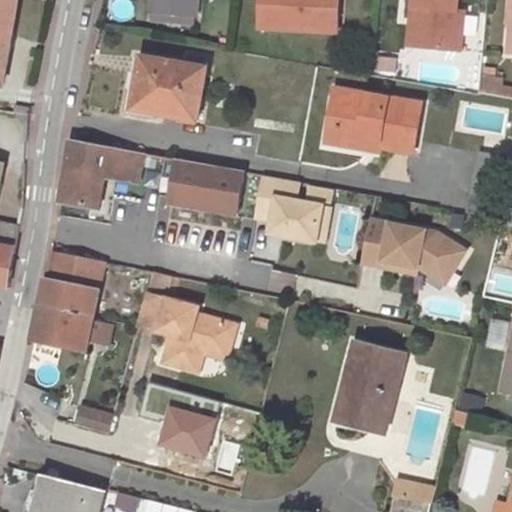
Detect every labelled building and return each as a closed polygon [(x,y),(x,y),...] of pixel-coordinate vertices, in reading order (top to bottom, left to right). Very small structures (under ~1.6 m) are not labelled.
[(0,0),(0,85),(4,86),(19,0),(0,0)] [(152,0),(151,13),(153,13),(192,17),(196,17),(197,0),(152,0)] [(262,0),(261,28),(337,32),(339,0),(262,0)] [(412,0),(410,26),(417,26),(414,45),(461,50),(466,12),(456,11),(457,0),(412,0)] [(153,13),(153,18),(192,22),(192,17),(153,13)] [(417,26),(410,26),(407,45),(414,45),(417,26)] [(133,109),(199,121),(208,67),(142,55),(133,109)] [(481,84),(480,94),(503,98),(505,89),(481,84)] [(366,94),(335,89),(333,96),(365,102),(366,94)] [(503,98),(511,99),(511,90),(505,89),(503,98)] [(382,147),(415,152),(422,104),(366,94),(365,102),(333,96),(329,119),(337,120),(334,137),(359,142),(359,137),(382,141),(382,147)] [(337,120),(329,119),(325,142),(332,144),(334,137),(337,120)] [(334,137),(332,144),(358,148),(359,142),(334,137)] [(381,152),(382,147),(382,141),(359,137),(359,142),(358,148),(381,152)] [(142,153),(74,141),(70,140),(61,202),(100,208),(103,175),(138,180),(142,153)] [(473,193),(505,199),(511,160),(511,159),(488,154),(480,153),(473,193)] [(244,172),(180,161),(173,203),(236,214),(244,172)] [(0,287),(9,289),(19,227),(0,222),(0,182),(4,164),(0,163),(0,287)] [(299,182),(262,175),(254,217),(271,220),(270,225),(278,227),(277,234),(316,241),(322,205),(323,202),(331,203),(333,192),(308,187),(305,202),(295,201),(299,182)] [(466,212),(500,219),(505,199),(473,193),(470,192),(466,212)] [(322,205),(316,241),(323,243),(330,207),(322,205)] [(437,230),(369,219),(362,263),(383,267),(383,260),(419,266),(421,266),(430,272),(436,261),(453,270),(466,246),(437,230)] [(269,233),(277,234),(278,227),(270,225),(269,233)] [(80,256),(62,253),(54,251),(47,279),(102,291),(108,262),(80,256)] [(418,272),(419,266),(383,260),(383,267),(418,272)] [(436,261),(430,272),(447,281),(453,270),(436,261)] [(96,317),(102,291),(47,279),(41,306),(96,317)] [(148,294),(139,325),(171,335),(177,336),(174,345),(169,344),(165,362),(199,373),(205,354),(210,355),(212,345),(230,350),(236,325),(198,315),(200,308),(148,294)] [(41,306),(33,342),(88,353),(90,344),(95,321),(96,317),(41,306)] [(115,326),(95,321),(90,344),(110,348),(115,326)] [(511,335),(500,390),(511,392),(511,335)] [(355,342),(337,421),(388,433),(406,356),(355,342)] [(212,345),(210,355),(227,360),(230,350),(212,345)] [(470,398),(458,396),(455,409),(467,412),(470,398)] [(110,433),(115,415),(84,406),(79,425),(110,433)] [(250,461),(257,434),(240,429),(233,457),(243,459),(250,461)] [(247,473),(250,461),(243,459),(240,471),(247,473)] [(44,489),(37,511),(100,511),(106,492),(47,476),(44,489)] [(29,510),(37,511),(44,489),(35,487),(27,506),(29,510)] [(121,493),(118,508),(137,511),(138,511),(141,497),(121,493)] [(511,511),(511,494),(510,504),(505,503),(503,511),(511,511)] [(396,495),(392,511),(431,511),(433,503),(396,495)] [(192,511),(193,508),(142,501),(140,511),(192,511)] [(503,511),(505,503),(498,501),(495,511),(503,511)]
